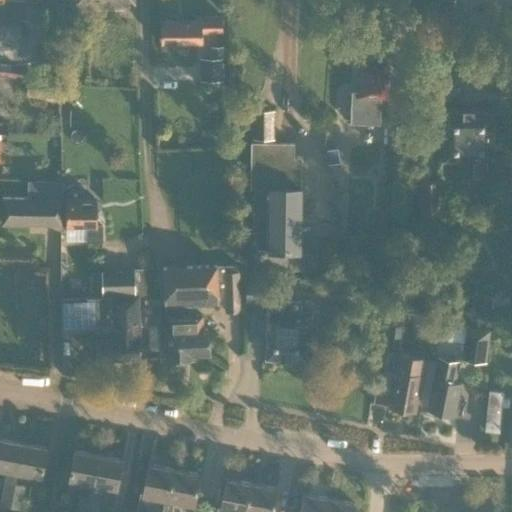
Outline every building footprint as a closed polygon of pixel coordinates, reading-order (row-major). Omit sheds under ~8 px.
[(196,20),(162,21),(162,43),(203,42),(202,32),(222,31),(222,15),(196,16),(196,20)] [(47,31),(46,59),(62,60),(63,32),(47,31)] [(223,58),(223,46),(211,46),(211,58),(223,58)] [(201,79),(223,79),(223,58),(211,58),(201,58),(201,79)] [(387,62),(360,61),(359,91),(351,90),(350,122),(380,124),(381,95),(385,95),(387,62)] [(27,96),(55,99),(57,77),(29,74),(27,96)] [(254,137),(273,137),(274,108),(254,108),(254,137)] [(473,176),(487,176),(487,159),(493,160),(492,112),(473,112),(473,109),(463,109),(463,112),(443,112),(444,159),(473,159),(473,176)] [(404,149),(405,124),(387,123),(386,148),(404,149)] [(293,143),(254,142),(251,187),(254,187),(252,269),(317,270),(318,251),(300,251),(301,187),(298,187),(299,165),(292,165),(293,143)] [(29,197),(3,196),(2,222),(60,224),(60,228),(61,228),(62,181),(29,180),(29,197)] [(439,181),(426,181),(420,181),(421,213),(439,213),(439,181)] [(102,225),(97,225),(97,200),(83,200),(83,197),(83,192),(69,188),(66,193),(66,225),(87,225),(87,240),(89,240),(89,241),(102,240),(102,225)] [(380,213),(377,209),(372,208),(368,212),(367,217),(371,220),(376,221),(379,218),(380,213)] [(320,264),(337,265),(338,237),(321,237),(320,264)] [(163,266),(165,305),(218,303),(218,294),(219,293),(217,264),(163,266)] [(101,270),(103,294),(136,293),(134,268),(101,270)] [(225,272),(227,311),(240,311),(238,271),(225,272)] [(246,302),(271,303),(272,279),(246,278),(246,302)] [(267,332),(266,357),(304,359),(306,335),(310,335),(312,311),(289,310),(291,285),(278,285),(277,310),(268,310),(267,332)] [(96,335),(97,360),(141,358),(139,295),(61,298),(62,329),(111,327),(111,334),(96,335)] [(192,354),(208,353),(207,327),(203,328),(203,314),(166,315),(168,357),(192,356),(192,354)] [(149,349),(159,349),(157,324),(148,325),(149,349)] [(385,347),(399,349),(403,326),(389,324),(385,347)] [(492,332),(468,328),(462,358),(486,362),(492,332)] [(415,410),(425,358),(399,353),(390,405),(415,410)] [(450,379),(454,359),(438,356),(431,393),(432,393),(429,409),(440,412),(440,414),(449,416),(449,414),(453,414),(456,396),(459,396),(461,386),(458,386),(459,381),(450,379)] [(1,504),(11,506),(15,483),(17,471),(23,442),(0,437),(0,467),(8,469),(1,504)] [(47,446),(23,442),(17,471),(41,475),(47,446)] [(77,511),(87,511),(98,454),(75,449),(69,478),(83,481),(77,511)] [(122,458),(98,454),(87,511),(97,511),(103,485),(117,487),(122,458)] [(145,511),(149,495),(165,498),(168,498),(174,468),(148,463),(143,493),(140,492),(136,511),(143,511),(145,511)] [(174,468),(168,498),(165,498),(161,511),(171,511),(174,499),(194,503),(199,473),(174,468)] [(225,511),(226,509),(240,511),(245,511),(251,482),(226,478),(220,507),(217,506),(216,511),(225,511)] [(251,482),(245,511),(271,511),(277,487),(251,482)] [(15,483),(11,506),(21,508),(25,484),(15,483)] [(325,511),(329,497),(303,492),(299,511),(325,511)] [(329,497),(325,511),(352,511),(354,502),(329,497)] [(464,511),(494,511),(495,501),(465,500),(464,511)]
